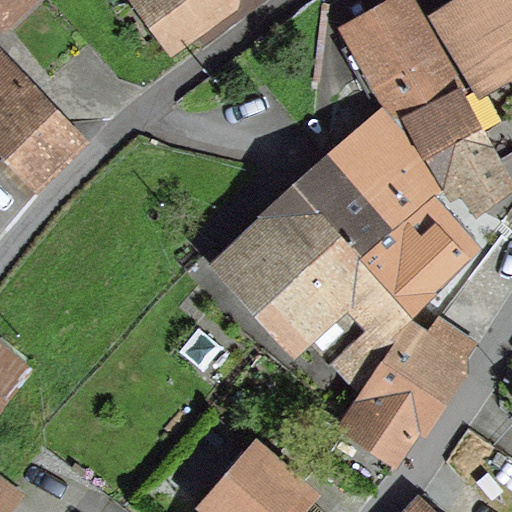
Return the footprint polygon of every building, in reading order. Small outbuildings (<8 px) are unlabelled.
[(0,0),(0,17),(18,0),(0,0)] [(140,0),(172,44),(234,0),(140,0)] [(483,86),(511,67),(511,0),(483,0),(446,23),(483,86)] [(406,122),(431,162),(478,135),(405,4),(379,18),(413,78),(400,86),(417,116),(406,122)] [(342,50),(372,102),(400,86),(413,78),(379,18),(353,33),(357,42),(342,50)] [(0,151),(36,192),(81,150),(0,61),(0,151)] [(383,223),(393,217),(446,186),(431,162),(406,122),(398,126),(393,120),(337,169),(383,223)] [(475,209),(507,186),(478,135),(431,162),(446,186),(450,194),(461,188),(475,209)] [(312,331),(346,367),(405,314),(350,251),(383,223),(337,169),(224,268),(295,347),(312,331)] [(470,247),(429,199),(393,217),(383,223),(350,251),(405,314),(462,261),(470,247)] [(376,486),(401,457),(460,369),(421,342),(406,364),(396,357),(351,422),(357,427),(350,437),(344,433),(330,454),(376,486)] [(0,401),(27,364),(0,346),(0,401)] [(256,452),(210,506),(217,511),(292,511),(306,496),(256,452)]
